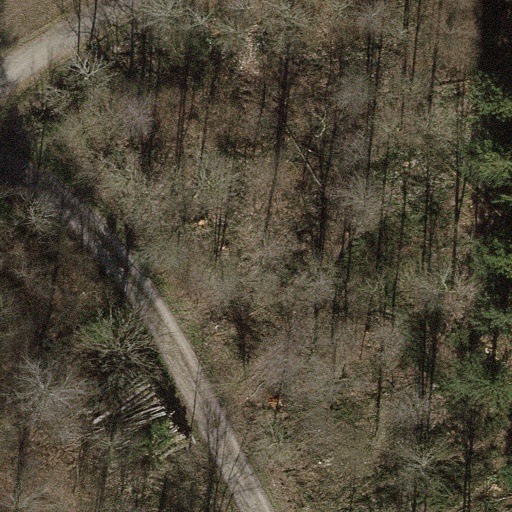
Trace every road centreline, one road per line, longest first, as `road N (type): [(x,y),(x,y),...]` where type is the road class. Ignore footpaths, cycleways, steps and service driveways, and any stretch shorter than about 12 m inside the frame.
road 1 (track): [(257,511),(179,355),(119,259),(52,187),(0,156)]
road 2 (track): [(0,84),(128,0)]
